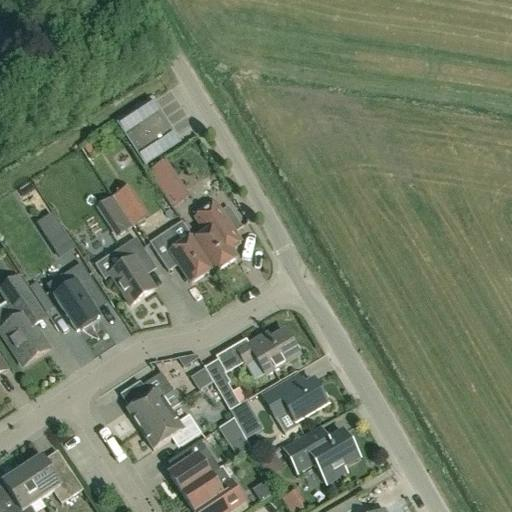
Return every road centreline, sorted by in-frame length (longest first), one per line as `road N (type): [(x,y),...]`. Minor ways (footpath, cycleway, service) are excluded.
road 1 (unclassified): [(303,283),(142,0)]
road 2 (residential): [(67,402),(141,352),(222,330),(303,283)]
road 3 (unclassified): [(438,511),(303,283)]
road 4 (unknown): [(155,22),(0,127)]
road 5 (residential): [(147,511),(67,402)]
